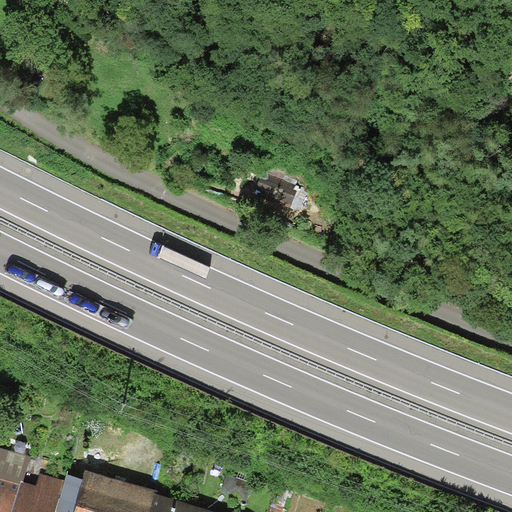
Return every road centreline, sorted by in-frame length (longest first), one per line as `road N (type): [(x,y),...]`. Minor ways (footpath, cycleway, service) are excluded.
road 1 (residential): [(0,96),(211,216),(511,341)]
road 2 (motorway): [(511,411),(203,284),(0,185)]
road 3 (motorway): [(0,252),(196,346),(511,476)]
